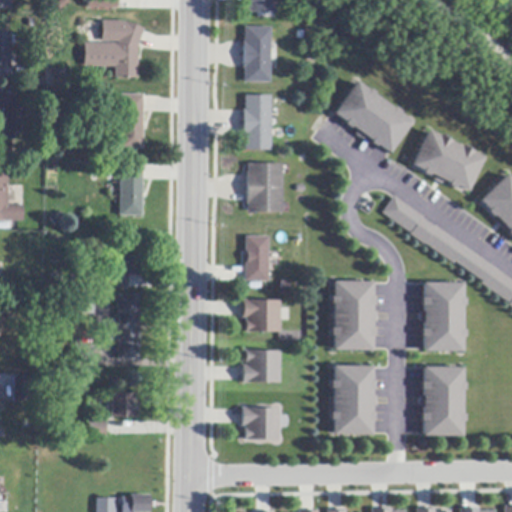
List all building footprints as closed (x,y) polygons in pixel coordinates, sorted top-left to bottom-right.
[(0,0),(10,0),(10,11),(0,11),(0,0)] [(118,0),(118,9),(88,9),(88,0),(118,0)] [(279,0),(279,14),(250,13),(250,2),(245,2),(245,0),(279,0)] [(145,33),(140,47),(139,79),(115,78),(115,68),(84,67),(84,44),(86,44),(117,44),(117,46),(119,46),(118,43),(102,43),(103,25),(103,22),(126,22),(146,30),(145,33)] [(273,28),(272,84),(246,83),(246,69),(245,69),(245,68),(245,43),(246,43),(246,28),(273,28)] [(0,33),(11,33),(10,56),(10,78),(10,80),(0,79),(0,33)] [(391,154),(331,115),(355,79),(415,118),(391,154)] [(0,92),(15,92),(15,141),(0,141),(0,92)] [(144,95),(144,97),(144,113),(144,150),(122,150),(122,132),(116,132),(116,123),(122,123),(122,95),(144,95)] [(273,97),(273,110),(273,117),(273,131),(273,138),(273,152),(247,152),(247,137),(244,137),(244,136),(244,112),(244,110),(247,110),(247,97),(273,97)] [(409,168),(425,128),(486,153),(470,193),(409,168)] [(143,166),(143,180),(142,217),(120,217),(120,199),(120,176),(121,164),(143,164),(143,166)] [(247,202),(247,176),(247,173),(249,173),(249,165),(284,165),(284,214),(249,214),(249,205),(247,205),(247,202)] [(511,236),(476,201),(507,170),(511,174),(511,236)] [(0,173),(7,173),(7,207),(23,207),(23,222),(0,221),(0,173)] [(511,301),(377,219),(390,198),(502,266),(511,277),(511,301)] [(49,218),(59,211),(65,219),(54,226),(49,218)] [(245,283),(245,282),(245,268),(246,237),(270,237),(269,283),(245,283)] [(140,277),(129,277),(128,288),(112,287),(112,275),(117,276),(117,268),(118,256),(118,247),(139,247),(138,263),(140,263),(140,277)] [(372,280),(372,350),(329,350),(329,280),(372,280)] [(420,281),(464,282),(463,352),(419,351),(420,281)] [(95,298),(95,314),(95,315),(72,315),(72,296),(95,296),(95,298)] [(140,359),(140,361),(118,361),(118,359),(118,296),(141,296),(140,359)] [(281,302),(281,334),(245,334),(245,321),(246,321),(246,319),(242,319),(242,316),(242,303),(242,301),(251,301),(251,302),(281,302)] [(93,358),(93,362),(91,362),(73,362),(73,348),(93,348),(93,358)] [(280,352),(280,385),(241,385),(241,382),(242,382),(242,381),(242,369),(241,369),(241,366),(245,366),(245,364),(244,364),(244,361),(245,361),(245,354),(244,354),(244,351),(249,351),(249,352),(280,352)] [(327,434),(327,364),(371,364),(371,434),(327,434)] [(462,365),(462,435),(417,435),(418,365),(462,365)] [(13,404),(13,380),(31,379),(31,404),(13,404)] [(112,418),(112,394),(136,394),(136,402),(138,402),(138,418),(112,418)] [(278,410),(278,441),(243,441),(243,439),(244,439),(244,427),(240,427),(240,424),(241,424),(241,411),(240,411),(240,409),(247,409),(278,410)] [(106,422),(106,434),(106,437),(88,437),(88,419),(106,419),(106,422)] [(149,496),(149,511),(121,511),(121,499),(130,499),(130,496),(149,496)] [(97,511),(97,499),(116,499),(116,511),(97,511)]
